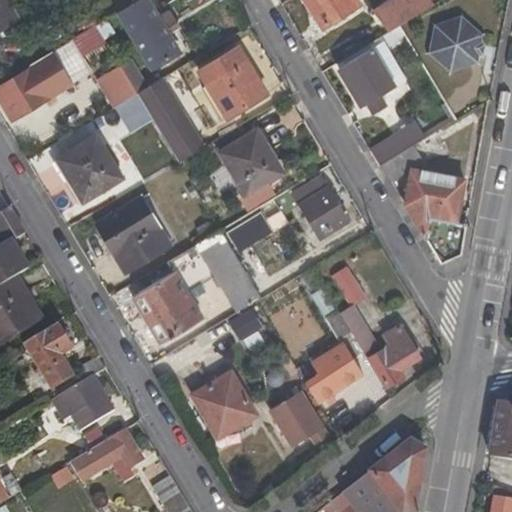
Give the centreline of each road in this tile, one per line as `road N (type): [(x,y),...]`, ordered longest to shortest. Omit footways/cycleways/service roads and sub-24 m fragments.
road 1 (residential): [(0,156),(217,511)]
road 2 (residential): [(474,352),(255,0)]
road 3 (residential): [(470,379),(288,511)]
road 4 (tertiary): [(474,352),(511,153)]
road 5 (tertiary): [(446,511),(470,379)]
